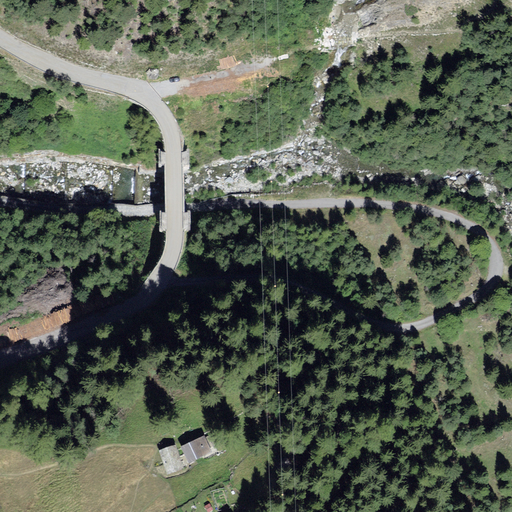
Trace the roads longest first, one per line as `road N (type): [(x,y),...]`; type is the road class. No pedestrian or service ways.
road 1 (unclassified): [(0,202),(95,211),(393,204),(443,210),(474,224),(498,249),(482,295),(448,317),(411,327),(362,317),(306,284),(273,277),(157,281)]
road 2 (unclassified): [(0,36),(52,65),(141,93),(163,114),(174,239),(157,281)]
road 3 (unclassified): [(157,281),(119,313),(0,357)]
